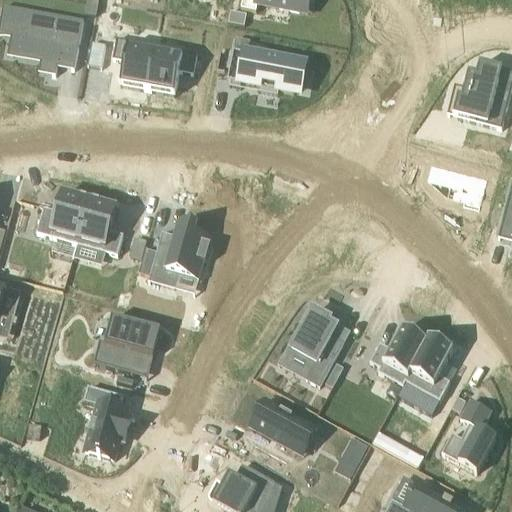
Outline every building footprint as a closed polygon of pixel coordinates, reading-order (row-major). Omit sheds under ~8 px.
[(243,0),(240,15),(255,18),(257,9),(299,17),(302,0),(243,0)] [(87,6),(85,20),(95,21),(97,8),(87,6)] [(5,16),(1,38),(26,42),(22,60),(45,65),(44,74),(53,75),(51,82),(55,82),(56,74),(56,73),(56,71),(71,74),(70,76),(74,77),(83,28),(2,12),(1,16),(5,16)] [(246,20),(230,17),(227,29),(243,32),(246,20)] [(235,45),(226,88),(229,88),(228,93),(240,95),(241,90),(258,94),(257,98),(277,102),(278,97),(293,101),(299,70),(283,67),(283,63),(265,59),(265,63),(247,60),(249,48),(235,45)] [(116,46),(112,67),(124,69),(119,93),(147,98),(155,54),(116,46)] [(100,75),(105,51),(91,49),(87,72),(100,75)] [(155,54),(147,98),(174,103),(179,80),(192,82),(196,62),(183,59),(155,54)] [(456,125),(501,137),(511,92),(511,91),(498,88),(501,77),(492,74),(479,71),(478,76),(476,82),(468,80),(464,95),(457,124),(456,125)] [(430,169),(426,187),(445,203),(465,222),(468,209),(480,212),(487,184),(459,176),(460,174),(456,173),(456,175),(430,169)] [(511,189),(500,233),(511,236),(511,239),(510,245),(511,245),(511,189)] [(43,215),(36,240),(76,252),(89,208),(86,207),(86,205),(85,205),(84,207),(80,206),(81,204),(79,203),(79,205),(62,200),(57,219),(43,215)] [(89,208),(76,252),(105,260),(117,263),(123,243),(109,239),(116,215),(99,211),(99,209),(98,208),(97,210),(93,209),(94,207),(92,207),(92,209),(89,208)] [(151,284),(149,288),(174,295),(178,282),(197,287),(202,270),(205,271),(210,254),(207,253),(208,246),(205,246),(206,244),(198,242),(198,243),(194,242),(196,237),(191,235),(192,234),(184,232),(184,233),(178,232),(178,235),(172,255),(160,251),(157,260),(151,284)] [(145,249),(134,246),(129,263),(140,266),(145,249)] [(138,281),(151,284),(157,260),(145,256),(138,281)] [(299,335),(288,355),(315,370),(306,387),(319,394),(343,350),(331,343),(336,335),(327,330),(329,327),(326,326),(328,323),(327,322),(326,321),(317,317),(315,320),(313,318),(303,337),(299,335)] [(93,369),(93,370),(135,382),(139,369),(150,372),(159,339),(111,326),(104,350),(99,349),(94,369),(93,369)] [(379,351),(369,370),(379,375),(377,380),(402,393),(426,349),(425,349),(401,335),(390,357),(379,351)] [(402,394),(397,404),(431,422),(439,408),(449,389),(439,384),(453,358),(427,344),(425,349),(426,349),(402,393),(402,394)] [(87,394),(82,409),(96,412),(84,458),(87,459),(87,460),(96,463),(96,464),(99,465),(100,464),(109,466),(109,465),(113,466),(118,448),(123,449),(129,426),(124,425),(126,419),(118,417),(121,403),(87,394)] [(458,404),(451,415),(459,419),(465,408),(458,404)] [(264,407),(250,434),(299,461),(313,434),(264,407)] [(451,441),(441,460),(444,462),(473,478),(476,479),(495,444),(481,436),(485,429),(491,419),(470,407),(459,427),(468,432),(461,446),(451,441)] [(28,430),(27,442),(39,444),(41,431),(28,430)] [(343,462),(357,470),(366,453),(352,446),(343,462)] [(208,504),(208,506),(208,508),(210,510),(212,511),(213,511),(261,511),(274,490),(241,472),(234,484),(228,481),(222,492),(216,489),(209,502),(208,504)] [(401,511),(391,506),(387,511),(456,511),(453,510),(453,509),(444,503),(443,505),(416,490),(411,500),(410,500),(408,504),(409,504),(404,511),(401,511)]
